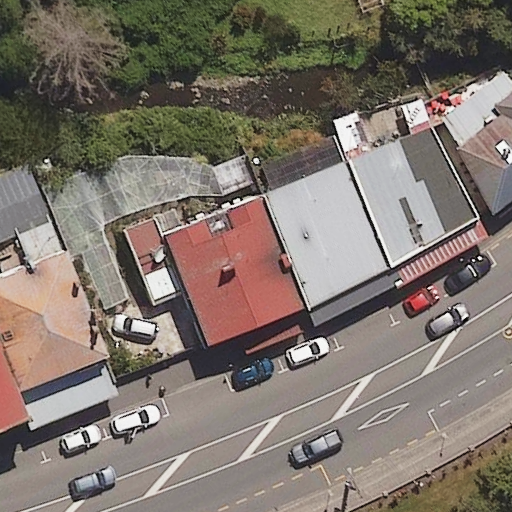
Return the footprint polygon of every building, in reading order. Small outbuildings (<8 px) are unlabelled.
[(489,195),(511,179),(511,72),(508,75),(498,61),(429,108),(489,195)] [(326,111),(340,147),(390,280),(477,229),(411,88),(385,98),(389,108),(359,120),(352,101),(326,111)] [(233,315),(295,292),(253,180),(241,147),(173,173),(182,196),(120,220),(147,293),(179,281),(190,312),(160,323),(172,354),(238,329),(233,315)] [(253,180),(295,292),(303,313),(390,280),(340,147),(253,180)] [(0,349),(20,397),(29,418),(114,384),(21,154),(0,162),(0,349)] [(0,404),(20,397),(0,349),(0,404)]
